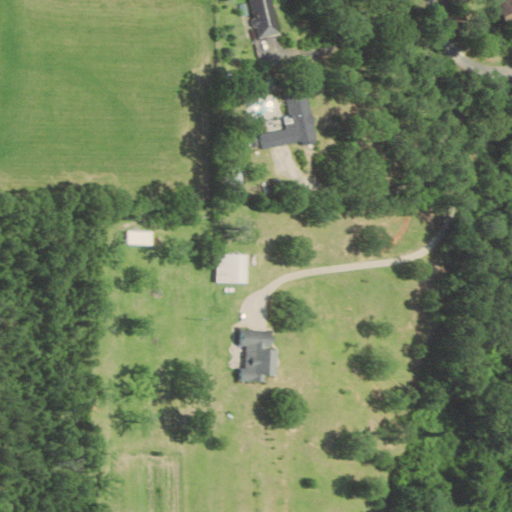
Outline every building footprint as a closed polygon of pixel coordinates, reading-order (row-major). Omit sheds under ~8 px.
[(258,39),(280,35),(273,0),(251,0),(254,19),(258,39)] [(286,130),(259,135),(262,149),(302,142),(303,146),(317,143),(307,92),(286,96),(290,118),(284,119),(286,130)] [(150,244),(150,231),(126,230),(126,244),(150,244)] [(247,255),(216,254),(216,282),(246,282),(247,255)] [(273,375),(274,335),(240,334),(240,346),(243,346),(242,380),(262,381),(262,374),(273,375)]
